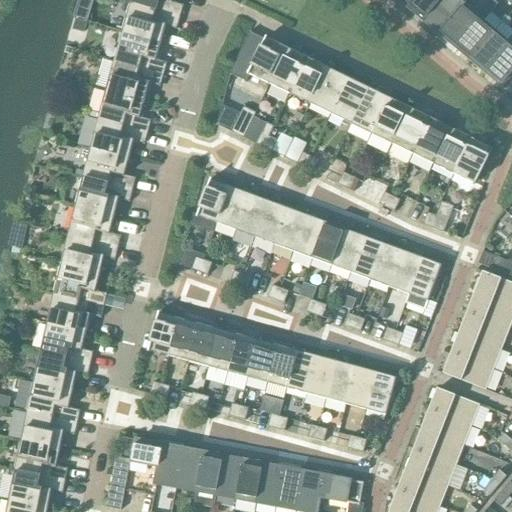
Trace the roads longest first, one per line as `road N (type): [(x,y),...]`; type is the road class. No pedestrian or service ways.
road 1 (residential): [(468,255),(180,141)]
road 2 (residential): [(424,367),(139,293)]
road 3 (residential): [(385,470),(110,419)]
road 4 (residential): [(139,293),(180,141)]
road 5 (residential): [(180,141),(219,0)]
road 6 (residential): [(110,419),(139,293)]
